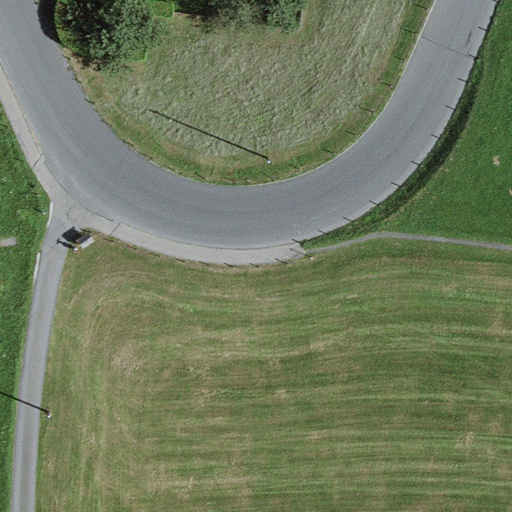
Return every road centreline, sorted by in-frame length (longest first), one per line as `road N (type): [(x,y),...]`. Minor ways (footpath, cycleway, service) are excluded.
road 1 (unclassified): [(104,169),(172,214),(250,233),(310,223),(358,194),(412,138),(467,0)]
road 2 (unclassified): [(104,169),(73,212),(51,264),(23,511)]
road 3 (unclassified): [(3,0),(54,107),(104,169)]
